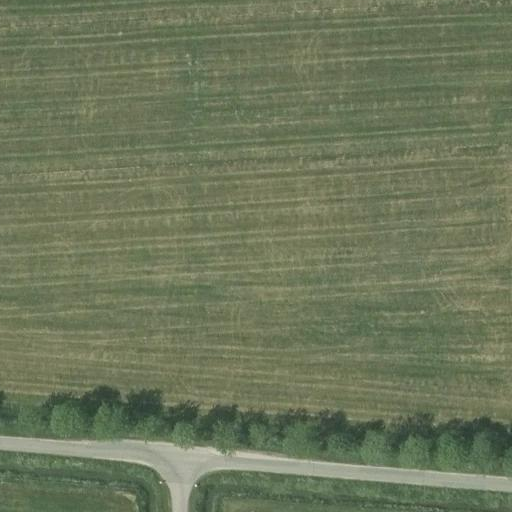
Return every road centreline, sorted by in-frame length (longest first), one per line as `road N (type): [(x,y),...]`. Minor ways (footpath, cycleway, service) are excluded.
road 1 (unclassified): [(178,460),(511,484)]
road 2 (unclassified): [(178,460),(0,446)]
